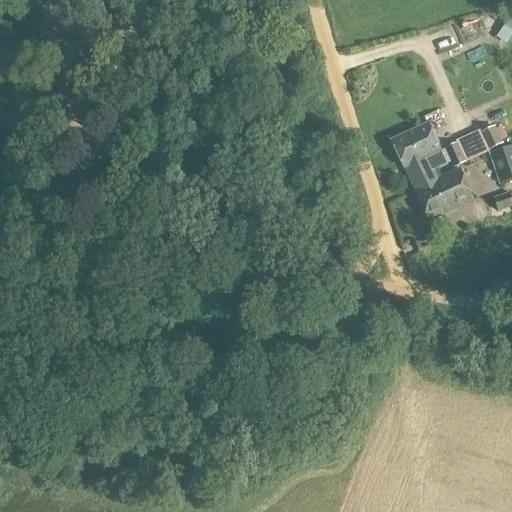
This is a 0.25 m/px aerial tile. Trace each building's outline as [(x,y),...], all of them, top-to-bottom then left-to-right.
[(417,189),(436,181),(432,172),(446,165),(428,125),(393,141),(406,169),(407,168),(417,189)] [(481,133),(489,151),(504,144),(502,140),(497,129),(495,126),(481,133)] [(454,168),(466,163),(457,144),(445,150),(454,168)] [(511,146),(489,153),(499,185),(511,181),(511,146)] [(436,181),(417,189),(416,190),(429,219),(472,200),(458,171),(436,181)] [(511,200),(509,192),(502,194),(491,198),(497,211),(511,206),(511,200)]
